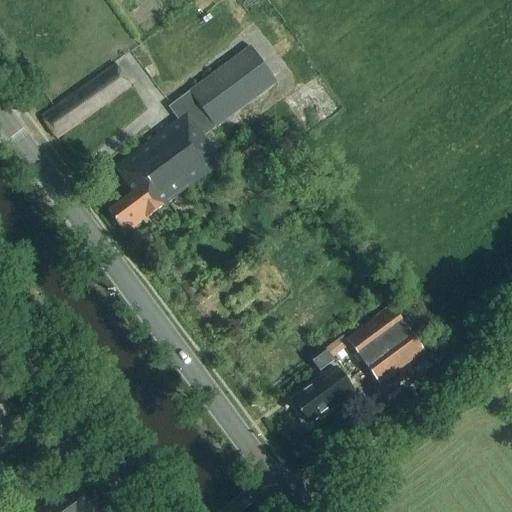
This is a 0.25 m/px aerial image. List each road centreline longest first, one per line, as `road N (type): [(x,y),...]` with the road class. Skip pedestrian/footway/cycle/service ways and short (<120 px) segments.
road 1 (secondary): [(292,507),(0,118)]
road 2 (unclassified): [(292,507),(511,340)]
road 3 (unclassified): [(159,511),(0,297)]
